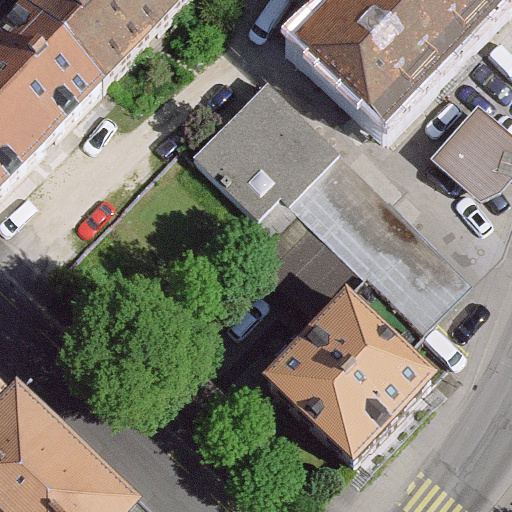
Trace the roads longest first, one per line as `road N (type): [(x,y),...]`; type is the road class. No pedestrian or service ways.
road 1 (residential): [(198,511),(0,328)]
road 2 (secondary): [(434,511),(511,395)]
